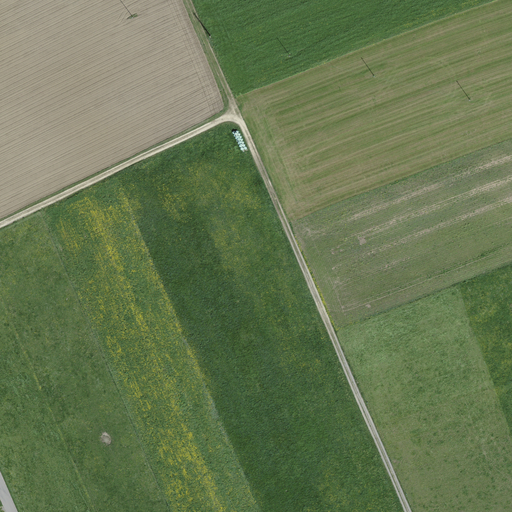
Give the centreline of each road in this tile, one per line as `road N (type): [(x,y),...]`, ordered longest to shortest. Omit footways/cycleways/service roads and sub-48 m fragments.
road 1 (track): [(238,112),(404,511)]
road 2 (track): [(238,112),(0,225)]
road 3 (track): [(187,0),(238,112)]
